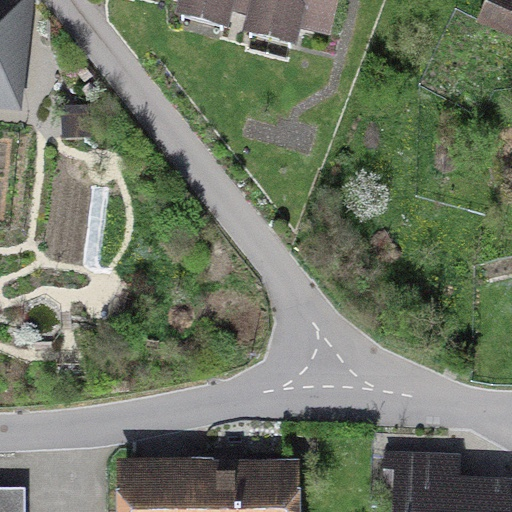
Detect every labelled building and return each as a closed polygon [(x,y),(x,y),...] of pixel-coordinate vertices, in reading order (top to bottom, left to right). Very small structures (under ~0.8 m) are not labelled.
[(208,0),(324,30),(332,0),(208,0)] [(511,34),(511,0),(495,0),(486,22),(511,34)] [(19,7),(0,4),(0,92),(8,93),(19,7)] [(284,511),(284,475),(132,476),(132,511),(284,511)] [(402,511),(498,511),(499,492),(404,488),(402,511)] [(0,511),(15,511),(15,491),(0,490),(0,511)]
